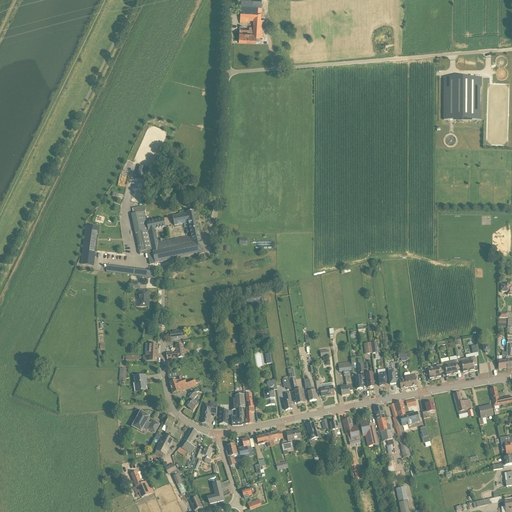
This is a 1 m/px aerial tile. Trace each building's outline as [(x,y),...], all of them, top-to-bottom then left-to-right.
[(262,1),(249,0),(241,0),(240,22),(249,23),(249,19),(254,20),(254,23),(260,24),(261,17),(261,16),(249,16),(250,6),(262,7),(262,1)] [(270,21),(316,20),(315,1),(269,2),(270,21)] [(261,17),(262,7),(250,6),(249,16),(261,16),(261,17)] [(262,17),(261,17),(260,24),(254,23),(254,29),(253,31),(250,31),(250,33),(249,33),(249,38),(247,38),(246,41),(256,42),(256,37),(261,37),(262,33),(263,20),(262,20),(262,17)] [(239,41),(244,41),(246,41),(247,38),(249,38),(249,33),(250,33),(250,31),(253,31),(254,29),(249,28),(249,30),(245,29),(239,29),(239,41)] [(272,36),(272,45),(282,44),(281,35),(272,36)] [(481,83),(481,81),(482,78),(447,78),(447,120),(481,121),(481,120),(481,111),(478,111),(478,88),(481,88),(481,83)] [(136,176),(145,177),(147,167),(138,166),(136,176)] [(135,193),(143,193),(143,178),(136,178),(135,193)] [(158,245),(155,232),(155,230),(166,228),(164,219),(146,223),(148,231),(155,263),(204,253),(195,211),(186,213),(187,214),(173,217),(174,226),(189,223),(192,238),(158,245)] [(82,256),(95,258),(99,228),(86,226),(82,256)] [(155,263),(148,231),(135,234),(139,252),(139,255),(147,253),(150,265),(155,263)] [(154,271),(106,265),(105,272),(153,278),(154,271)] [(511,288),(510,288),(510,286),(501,286),(501,292),(508,293),(508,296),(511,295),(511,288)] [(140,307),(149,307),(148,292),(139,292),(140,307)] [(171,340),(182,339),(182,333),(179,333),(178,331),(172,332),(173,334),(170,334),(171,340)] [(158,345),(150,345),(144,344),(144,356),(141,356),(140,362),(157,362),(158,345)] [(365,354),(372,354),(371,344),(364,345),(365,354)] [(167,360),(184,358),(182,345),(176,345),(177,352),(166,354),(167,360)] [(321,352),(321,358),(329,357),(328,351),(325,351),(325,349),(322,349),(323,352),(321,352)] [(397,351),(398,354),(399,359),(407,358),(406,353),(402,353),(401,350),(397,351)] [(507,369),(507,354),(502,354),(502,361),(499,362),(499,370),(507,369)] [(466,358),(469,373),(473,372),(472,371),(474,371),(474,372),(478,371),(477,366),(475,366),(475,365),(477,365),(475,356),(466,358)] [(459,368),(462,368),(463,373),(465,373),(465,374),(469,373),(466,358),(458,360),(459,368)] [(449,362),(452,376),(456,375),(458,374),(456,369),(459,368),(458,360),(455,361),(449,362)] [(441,363),(441,365),(443,372),(445,371),(446,376),(448,376),(448,377),(452,376),(449,362),(441,363)] [(339,372),(343,372),(349,371),(352,371),(351,363),(338,364),(339,372)] [(397,372),(396,363),(392,363),(392,364),(392,370),(389,370),(388,371),(390,385),(396,384),(394,373),(397,372)] [(433,366),(435,379),(439,379),(439,378),(441,378),(440,372),(443,372),(441,365),(433,366)] [(435,379),(433,366),(425,368),(426,375),(429,374),(430,380),(432,379),(432,380),(435,379)] [(361,390),(363,389),(362,380),(365,380),(364,373),(359,374),(360,378),(355,378),(357,390),(358,390),(359,390),(359,391),(360,391),(361,391),(361,390)] [(387,382),(386,373),(380,373),(381,377),(378,377),(379,387),(385,386),(385,382),(387,382)] [(412,375),(405,377),(404,377),(405,381),(399,382),(401,390),(417,386),(414,373),(413,373),(412,373),(411,374),(412,375)] [(146,382),(145,376),(134,378),(136,393),(147,391),(145,383),(146,382)] [(287,391),(291,390),(289,381),(289,377),(285,378),(283,378),(283,380),(282,380),(284,389),(287,388),(287,391)] [(197,386),(195,381),(186,385),(184,379),(179,381),(169,384),(172,394),(181,392),(197,386)] [(295,380),(289,381),(291,390),(292,393),(295,392),(297,404),(305,403),(303,390),(297,391),(295,380)] [(277,390),(276,382),(272,381),(272,383),(272,382),(271,382),(270,382),(269,382),(269,383),(268,383),(268,384),(267,384),(267,385),(267,386),(267,387),(268,388),(269,389),(270,389),(271,389),(272,389),(273,388),(273,390),(277,390)] [(321,381),(316,382),(317,392),(321,392),(322,397),(329,396),(329,397),(334,396),(333,387),(322,389),(321,381)] [(310,383),(305,384),(305,389),(308,388),(308,393),(310,402),(316,401),(315,392),(311,392),(310,383)] [(353,391),(352,385),(346,386),(347,389),(341,390),(342,396),(350,395),(349,392),(353,391)] [(496,389),(490,390),(494,407),(511,403),(511,397),(498,400),(496,389)] [(265,397),(265,400),(266,403),(266,404),(265,404),(266,407),(275,406),(274,402),(274,399),(275,399),(273,390),(270,391),(269,390),(267,391),(264,391),(264,392),(263,393),(265,397)] [(289,392),(284,393),(286,402),(284,403),(286,411),(292,410),(291,406),(292,405),(291,401),(289,395),(289,392)] [(198,395),(196,393),(190,398),(193,401),(188,407),(193,412),(198,406),(195,403),(199,399),(197,397),(198,395)] [(453,395),(458,412),(459,416),(467,414),(466,411),(467,411),(467,409),(471,408),(470,404),(471,404),(471,403),(470,403),(469,401),(461,402),(459,393),(453,395)] [(247,402),(248,408),(246,408),(248,424),(252,424),(251,413),(254,413),(252,394),(245,395),(246,403),(247,402)] [(243,395),(235,396),(235,397),(237,417),(232,417),(232,426),(242,426),(241,409),(245,409),(243,395)] [(209,425),(210,412),(214,413),(214,417),(217,417),(217,403),(211,403),(210,405),(204,405),(201,424),(209,425)] [(402,403),(395,404),(402,427),(408,425),(408,427),(410,427),(411,426),(411,424),(419,422),(417,413),(405,416),(404,412),(404,411),(402,403)] [(430,418),(429,412),(435,411),(433,403),(426,405),(427,413),(423,414),(424,420),(430,418)] [(487,408),(479,409),(481,417),(489,415),(489,417),(493,416),(491,406),(487,406),(487,408)] [(392,440),(390,431),(389,425),(386,426),(385,419),(382,407),(374,409),(383,442),(387,441),(388,445),(391,444),(391,445),(394,444),(393,441),(393,440),(392,440)] [(219,425),(227,426),(228,411),(220,410),(220,416),(219,416),(219,420),(220,420),(219,425)] [(137,419),(136,418),(133,422),(135,423),(132,428),(137,430),(139,427),(147,432),(148,430),(155,433),(159,425),(153,421),(151,424),(147,422),(148,420),(146,419),(148,416),(141,413),(137,419)] [(401,427),(398,417),(393,418),(396,428),(401,446),(400,446),(403,458),(409,456),(401,426),(401,427)] [(179,441),(183,435),(183,434),(177,431),(177,432),(172,429),(176,423),(169,419),(165,426),(169,428),(166,433),(179,441)] [(349,440),(351,440),(351,442),(360,440),(357,427),(353,428),(351,420),(343,421),(346,435),(347,435),(349,440)] [(363,437),(366,436),(368,447),(377,445),(373,425),(369,426),(367,421),(360,423),(363,437)] [(337,423),(330,424),(332,431),(334,439),(338,438),(336,430),(339,430),(337,423)] [(306,426),(311,440),(309,441),(311,446),(315,445),(313,440),(318,438),(314,424),(306,426)] [(430,443),(426,428),(420,429),(425,444),(430,443)] [(185,441),(180,448),(184,452),(190,455),(195,448),(189,444),(196,432),(192,429),(185,441)] [(291,432),(286,433),(288,442),(301,439),(299,431),(291,433),(291,432)] [(269,438),(270,442),(273,442),(280,440),(278,433),(269,435),(270,438),(269,438)] [(165,456),(173,440),(165,435),(154,455),(162,459),(164,455),(165,456)] [(266,443),(270,442),(269,438),(270,438),(269,435),(256,438),(258,445),(266,443)] [(511,453),(511,441),(511,442),(505,443),(504,438),(500,439),(500,438),(500,439),(502,452),(502,451),(506,450),(506,455),(511,453)] [(238,450),(241,459),(241,460),(245,459),(244,457),(253,455),(251,447),(249,439),(242,441),(244,448),(238,449),(238,450)] [(292,443),(282,445),(283,451),(286,451),(293,450),(292,443)] [(233,461),(241,459),(238,450),(236,451),(235,445),(228,447),(230,457),(232,457),(232,458),(228,460),(230,467),(234,465),(233,461)] [(205,449),(201,447),(196,459),(201,461),(203,456),(206,457),(205,462),(210,464),(211,461),(209,460),(209,458),(210,458),(212,451),(205,449)] [(505,462),(503,462),(503,466),(505,466),(511,465),(511,457),(504,458),(505,462)] [(275,462),(276,465),(277,471),(288,468),(286,463),(280,464),(280,461),(275,462)] [(172,473),(173,477),(179,474),(177,470),(176,469),(173,465),(165,469),(169,475),(172,473)] [(131,474),(138,490),(147,486),(146,482),(142,484),(137,472),(131,474)] [(175,482),(177,486),(179,490),(184,487),(183,483),(181,479),(175,482)] [(219,483),(213,485),(216,496),(207,499),(210,505),(224,501),(219,483)] [(151,494),(147,486),(138,490),(141,498),(151,494)] [(399,504),(408,502),(405,487),(397,489),(396,489),(399,504)] [(252,495),(249,488),(241,491),(242,494),(243,495),(244,498),(252,495)] [(202,508),(197,498),(190,501),(194,511),(202,508)] [(489,499),(473,503),(474,509),(491,505),(489,499)]
